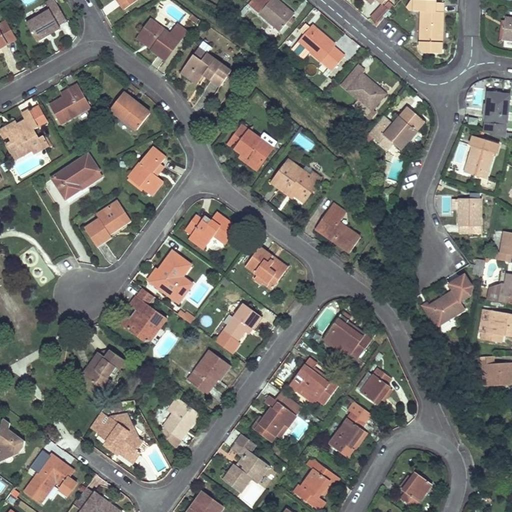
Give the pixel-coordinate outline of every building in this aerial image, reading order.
[(253,8),(260,0),(252,0),(248,4),(253,8)] [(276,0),(260,0),(253,8),(280,32),(286,25),(292,18),(294,15),(276,0)] [(414,12),(414,0),(413,0),(412,0),(406,8),(410,12),(414,12)] [(424,54),(442,54),(443,3),(435,3),(435,1),(418,0),(414,0),(414,12),(421,12),(420,50),(424,54)] [(68,21),(57,3),(49,8),(50,10),(27,24),(37,42),(61,28),(60,25),(68,21)] [(389,11),(382,5),(372,16),(379,22),(389,11)] [(296,20),(292,18),(286,25),(290,28),(296,20)] [(502,40),(511,41),(511,19),(504,18),(502,40)] [(18,38),(7,21),(0,25),(0,32),(2,35),(7,44),(18,38)] [(152,50),(158,55),(165,60),(179,42),(151,21),(140,36),(154,47),(152,50)] [(334,48),(336,46),(312,26),(298,42),(311,53),(332,72),(344,58),(334,48)] [(140,36),(137,39),(152,50),(154,47),(140,36)] [(304,61),(311,53),(298,42),(292,50),(304,61)] [(231,73),(199,49),(183,71),(192,77),(196,72),(203,77),(204,76),(220,88),(231,73)] [(362,75),(364,72),(357,66),(350,75),(351,75),(342,86),(348,91),(358,100),(353,105),(370,119),(375,114),(371,111),(385,94),(362,75)] [(192,77),(183,71),(181,74),(197,86),(203,77),(196,72),(192,77)] [(79,86),(75,88),(72,91),(73,92),(50,105),(61,124),(91,107),(79,86)] [(142,107),(123,92),(110,110),(136,131),(148,115),(140,109),(142,107)] [(485,121),(506,123),(509,96),(488,94),(485,121)] [(38,105),(29,110),(34,119),(27,123),(25,120),(17,124),(9,129),(7,126),(0,129),(0,134),(3,139),(8,137),(11,142),(6,144),(14,160),(32,151),(33,154),(48,145),(44,136),(40,138),(34,129),(38,126),(37,125),(47,120),(38,105)] [(150,113),(142,107),(140,109),(148,115),(150,113)] [(384,116),(368,134),(387,150),(392,143),(400,150),(424,122),(408,108),(393,125),(384,116)] [(29,110),(28,110),(22,114),(25,120),(27,123),(34,119),(29,110)] [(261,166),(267,158),(273,149),(242,126),(229,144),(243,154),(261,166)] [(464,173),(485,180),(493,153),(496,154),(499,145),(473,137),(470,146),(472,147),(464,173)] [(127,178),(138,187),(150,196),(162,181),(152,173),(163,158),(150,147),(145,153),(147,155),(142,162),(140,160),(127,178)] [(240,158),(257,171),(261,166),(243,154),(240,158)] [(99,172),(88,155),(52,178),(65,199),(81,188),(79,185),(99,172)] [(303,172),(289,162),(272,184),(286,195),(288,192),(295,197),(303,203),(318,183),(303,172)] [(321,179),(306,168),(303,172),(318,183),(321,179)] [(295,197),(288,192),(286,195),(293,200),(295,197)] [(126,212),(117,198),(105,207),(107,210),(97,217),(99,218),(84,229),(98,248),(113,237),(111,234),(109,231),(114,228),(116,230),(125,224),(120,217),(126,212)] [(459,234),(480,234),(480,199),(478,199),(469,199),(459,199),(459,234)] [(329,209),(343,218),(347,213),(333,203),(329,209)] [(107,210),(105,207),(95,214),(97,217),(107,210)] [(355,234),(350,230),(345,226),(343,229),(338,225),(340,223),(343,218),(329,209),(324,215),(329,219),(320,230),(345,248),(355,234)] [(132,219),(126,212),(120,217),(125,224),(132,219)] [(213,223),(219,214),(216,212),(210,220),(213,223)] [(192,231),(191,232),(190,234),(205,246),(213,236),(224,244),(237,227),(219,214),(213,223),(210,220),(204,216),(201,220),(195,215),(186,226),(192,231)] [(329,219),(324,215),(316,227),(320,230),(329,219)] [(500,253),(496,252),(495,260),(510,262),(511,256),(511,255),(511,233),(503,232),(500,253)] [(188,237),(203,249),(205,246),(190,234),(188,237)] [(273,257),(259,247),(245,266),(257,275),(263,280),(262,282),(272,289),(285,270),(271,260),(273,257)] [(189,265),(172,252),(158,272),(155,269),(147,280),(178,302),(191,284),(181,277),(189,265)] [(287,268),(273,257),(271,260),(285,270),(287,268)] [(475,276),(482,277),(483,267),(484,261),(476,259),(475,265),(474,265),(473,268),(472,271),(475,276)] [(181,277),(191,284),(199,272),(189,265),(181,277)] [(511,274),(506,274),(503,295),(499,295),(498,302),(511,304),(511,274)] [(263,280),(257,275),(253,279),(260,285),(262,282),(263,280)] [(460,302),(470,296),(471,287),(464,275),(449,285),(453,291),(429,306),(427,307),(439,325),(465,310),(460,302)] [(149,341),(166,318),(149,306),(155,298),(145,290),(139,298),(132,307),(135,309),(138,311),(126,328),(145,342),(149,341)] [(260,316),(242,303),(222,330),(237,341),(244,331),(248,326),(251,329),(260,316)] [(422,306),(435,328),(439,325),(427,307),(429,306),(427,303),(422,306)] [(126,328),(138,311),(135,309),(128,318),(125,316),(120,323),(126,328)] [(177,313),(190,323),(194,317),(185,311),(184,313),(179,310),(177,313)] [(486,332),(483,332),(481,340),(496,342),(498,335),(502,336),(511,337),(511,314),(490,311),(489,315),(486,332)] [(371,340),(364,335),(357,330),(355,332),(344,325),(346,322),(349,317),(341,312),(322,339),(335,348),(337,344),(350,353),(358,359),(371,340)] [(355,332),(357,330),(346,322),(344,325),(355,332)] [(337,344),(335,348),(348,357),(350,353),(337,344)] [(212,376),(214,378),(215,378),(217,380),(228,364),(208,349),(186,378),(202,390),(212,376)] [(119,369),(125,361),(110,350),(98,353),(92,362),(95,365),(86,377),(104,390),(111,380),(107,377),(115,366),(119,369)] [(493,357),(478,358),(479,367),(483,366),(484,387),(511,385),(511,363),(494,364),(493,357)] [(337,387),(330,382),(323,377),(322,379),(311,371),(312,369),(315,364),(308,359),(289,387),(301,395),(303,392),(316,401),(324,406),(337,387)] [(82,375),(86,377),(95,365),(92,362),(82,375)] [(391,385),(389,383),(388,382),(392,376),(379,367),(362,391),(378,403),(382,397),(387,391),(389,388),(391,385)] [(322,379),(323,377),(312,369),(311,371),(322,379)] [(212,376),(202,390),(205,392),(215,378),(214,378),(212,376)] [(385,399),(392,390),(389,388),(387,391),(382,397),(385,399)] [(301,395),(315,404),(316,401),(303,392),(301,395)] [(285,395),(278,404),(287,411),(294,402),(285,395)] [(270,443),(274,436),(282,426),(286,429),(295,417),(287,411),(278,404),(268,397),(263,404),(269,408),(261,419),(259,417),(251,429),(260,435),(270,443)] [(180,438),(189,425),(199,412),(181,400),(163,426),(180,438)] [(269,408),(267,407),(259,417),(261,419),(269,408)] [(354,446),(360,438),(366,429),(362,427),(366,421),(354,412),(331,444),(349,456),(355,447),(354,446)] [(132,463),(136,458),(140,452),(136,449),(141,442),(108,417),(96,433),(105,440),(120,451),(118,453),(132,463)] [(0,423),(0,461),(19,453),(24,446),(24,441),(9,429),(9,423),(3,419),(0,420),(0,423)] [(274,436),(278,439),(286,429),(282,426),(274,436)] [(358,448),(369,431),(366,429),(360,438),(354,446),(358,448)] [(105,440),(104,442),(118,453),(120,451),(105,440)] [(251,477),(254,479),(257,481),(268,465),(258,458),(255,462),(249,457),(251,454),(235,442),(230,449),(241,457),(235,466),(233,464),(224,478),(242,490),(251,477)] [(60,463),(61,461),(50,454),(49,455),(60,463)] [(255,462),(258,458),(251,454),(249,457),(255,462)] [(61,487),(67,478),(73,470),(61,461),(60,463),(49,455),(23,491),(40,503),(55,482),(61,487)] [(328,477),(332,471),(319,462),(302,485),(300,484),(295,491),(320,509),(326,501),(320,496),(323,491),(331,480),(328,477)] [(331,480),(323,491),(326,493),(339,476),(332,471),(328,477),(331,480)] [(401,497),(408,502),(415,507),(433,482),(416,471),(404,487),(403,489),(405,491),(401,497)] [(410,473),(401,485),(404,487),(413,475),(410,473)] [(95,491),(87,485),(74,502),(83,508),(95,491)] [(122,511),(123,511),(95,491),(83,508),(79,511),(122,511)] [(219,511),(223,506),(202,491),(187,511),(219,511)]
